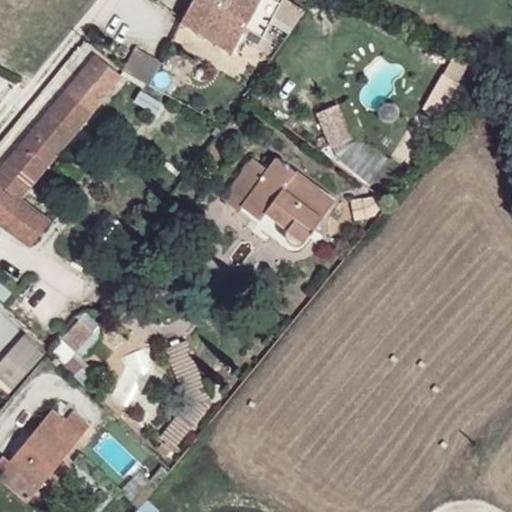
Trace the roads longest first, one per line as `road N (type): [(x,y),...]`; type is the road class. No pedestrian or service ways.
road 1 (unclassified): [(118,0),(0,141)]
road 2 (unknown): [(0,242),(60,284),(39,332)]
